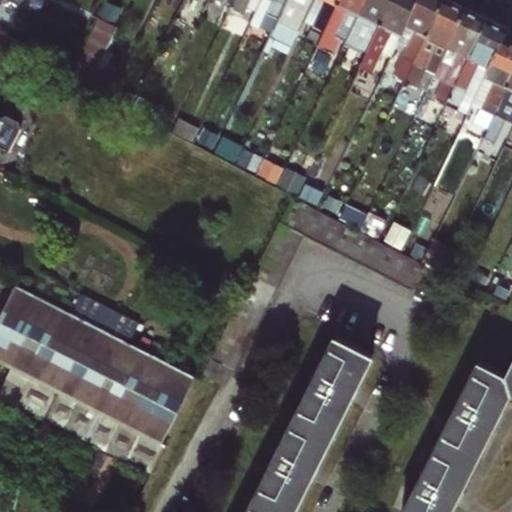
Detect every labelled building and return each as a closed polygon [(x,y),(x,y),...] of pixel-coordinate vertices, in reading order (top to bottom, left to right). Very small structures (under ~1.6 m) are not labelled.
[(97,15),(95,15),(66,0),(56,20),(84,34),(67,68),(70,70),(97,15)] [(229,0),(245,9),(249,0),(229,0)] [(282,0),(263,0),(264,0),(257,14),(272,22),(275,15),(282,0)] [(282,0),(275,15),(296,25),(308,0),(282,0)] [(320,0),(302,38),(314,44),(335,0),(320,0)] [(356,10),(360,0),(335,0),(314,44),(313,45),(330,52),(333,46),(331,38),(333,34),(347,6),(356,10)] [(357,62),(386,0),(360,0),(356,10),(364,15),(351,41),(356,44),(349,58),(357,62)] [(413,0),(386,0),(357,62),(369,67),(389,26),(399,31),(404,20),(413,0)] [(413,0),(404,20),(414,24),(400,53),(384,86),(396,92),(412,59),(440,0),(413,0)] [(463,6),(450,0),(440,0),(412,59),(425,65),(439,36),(447,40),(463,6)] [(347,6),(333,34),(342,39),(342,38),(356,10),(347,6)] [(463,6),(447,40),(456,45),(442,74),(454,79),(485,16),(463,6)] [(364,15),(356,10),(342,38),(351,41),(364,15)] [(115,25),(97,15),(70,70),(88,80),(115,25)] [(506,26),(485,16),(454,79),(437,113),(448,118),(470,74),(481,78),(484,72),(501,36),(506,26)] [(399,31),(390,48),(400,53),(414,24),(404,20),(399,31)] [(511,40),(501,36),(484,72),(493,76),(478,107),(491,113),(511,69),(511,40)] [(102,66),(95,82),(117,92),(124,76),(102,66)] [(511,69),(491,113),(479,137),(491,142),(504,116),(511,99),(511,69)] [(493,76),(484,72),(481,78),(469,102),(478,107),(493,76)] [(0,140),(14,147),(24,126),(23,117),(11,111),(3,114),(0,120),(0,119),(0,140)] [(469,195),(454,188),(447,202),(462,209),(469,195)] [(212,356),(224,361),(234,366),(301,232),(410,286),(421,263),(291,196),(251,275),(212,356)] [(364,211),(344,201),(337,215),(357,225),(364,211)] [(445,254),(426,245),(420,258),(438,267),(445,254)] [(130,343),(74,315),(13,284),(0,309),(0,393),(152,470),(168,438),(163,436),(194,374),(130,343)] [(83,296),(74,315),(130,343),(139,324),(83,296)] [(291,511),(371,353),(336,335),(247,511),(291,511)] [(212,356),(209,354),(200,375),(214,382),(224,361),(212,356)] [(511,389),(511,365),(507,376),(479,364),(404,511),(448,511),(511,389)] [(55,457),(79,467),(84,455),(61,444),(55,457)] [(82,497),(108,503),(118,454),(92,449),(82,497)] [(0,478),(0,495),(12,498),(15,486),(0,478)]
